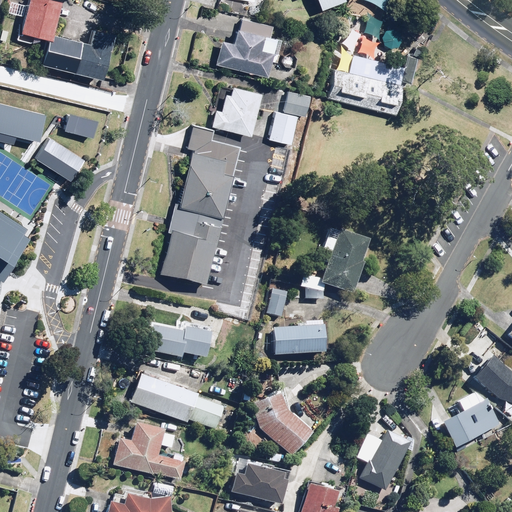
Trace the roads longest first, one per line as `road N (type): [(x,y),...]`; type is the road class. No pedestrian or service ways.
road 1 (residential): [(171,0),(46,511)]
road 2 (residential): [(511,162),(426,317),(385,367)]
